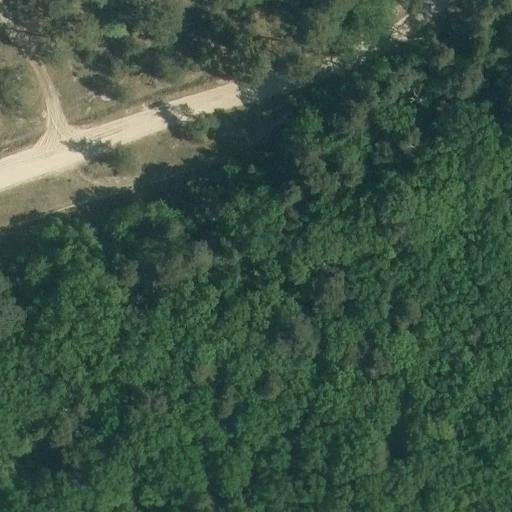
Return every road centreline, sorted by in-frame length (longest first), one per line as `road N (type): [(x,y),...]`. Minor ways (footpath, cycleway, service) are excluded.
road 1 (track): [(442,0),(401,34),(350,60),(0,174)]
road 2 (track): [(63,153),(36,63),(0,11)]
